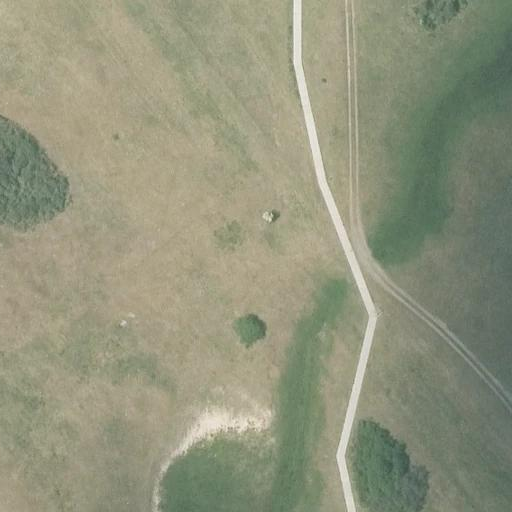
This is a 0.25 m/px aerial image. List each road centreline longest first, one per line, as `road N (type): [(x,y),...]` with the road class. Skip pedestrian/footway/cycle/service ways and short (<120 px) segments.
road 1 (track): [(511,415),(447,339),(379,287),(357,228),(350,0)]
road 2 (track): [(511,501),(477,476),(371,320)]
